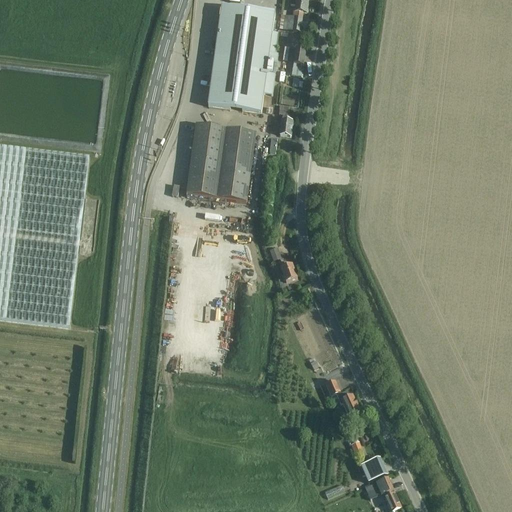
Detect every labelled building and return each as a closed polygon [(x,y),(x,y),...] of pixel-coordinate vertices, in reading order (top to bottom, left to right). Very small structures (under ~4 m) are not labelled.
[(307,15),(308,10),(309,0),(290,0),(290,7),(295,8),(294,13),(293,13),(292,18),(281,17),(279,31),(300,33),(303,14),(307,15)] [(275,56),(278,34),(273,34),(275,16),(223,9),(218,43),(213,43),(212,50),(217,51),(212,88),(209,108),(262,115),(264,95),(273,97),(278,56),(275,56)] [(304,67),(306,51),(296,49),(294,65),(292,77),(301,79),(303,67),(304,67)] [(292,138),(294,122),(288,122),(289,117),(289,109),(280,107),(278,116),(283,116),(280,137),(292,138)] [(196,126),(186,196),(247,204),(257,135),(196,126)] [(89,159),(0,147),(0,320),(68,329),(89,159)] [(177,198),(179,187),(174,186),(171,197),(177,198)] [(274,262),(282,259),(278,249),(270,252),(274,262)] [(285,268),(283,262),(279,263),(286,284),(298,280),(292,266),(285,268)] [(334,383),(327,386),(329,392),(331,397),(336,395),(337,397),(341,406),(343,405),(348,418),(356,415),(359,413),(352,397),(351,398),(348,392),(342,395),(341,393),(336,382),(334,383)] [(357,439),(348,443),(349,447),(351,447),(359,444),(357,439)] [(356,460),(365,457),(360,443),(359,444),(351,447),(356,460)] [(369,484),(388,476),(380,460),(362,469),(369,484)] [(389,479),(376,485),(379,491),(381,496),(381,497),(384,496),(384,497),(385,498),(391,511),(395,511),(402,509),(395,493),(394,491),(389,479)]
